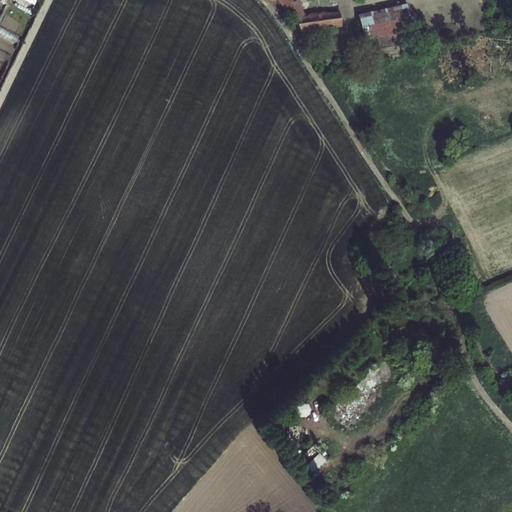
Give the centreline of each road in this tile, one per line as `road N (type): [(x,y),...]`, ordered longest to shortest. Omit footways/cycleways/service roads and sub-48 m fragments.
road 1 (track): [(332,511),(328,470),(464,350),(410,219),(266,0)]
road 2 (unclassified): [(343,0),(346,10),(379,10),(429,30),(487,23)]
